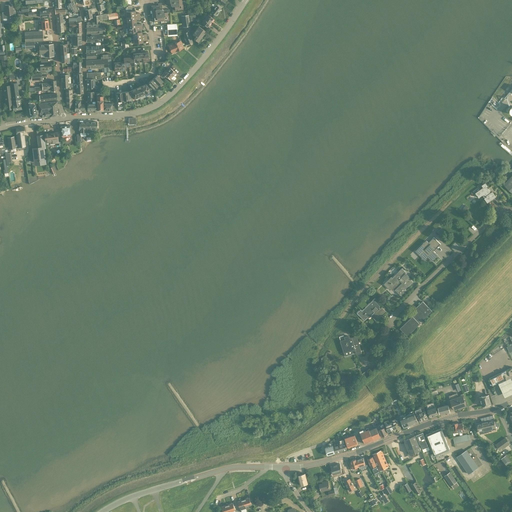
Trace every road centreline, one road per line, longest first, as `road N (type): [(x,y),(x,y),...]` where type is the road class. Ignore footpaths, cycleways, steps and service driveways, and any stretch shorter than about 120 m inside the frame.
road 1 (secondary): [(285,467),(325,462),(511,402)]
road 2 (tertiary): [(62,118),(156,105),(245,0)]
road 3 (residential): [(387,332),(423,284),(496,214),(511,209)]
road 4 (secondary): [(102,511),(221,469)]
road 5 (residential): [(104,83),(153,70),(144,0)]
